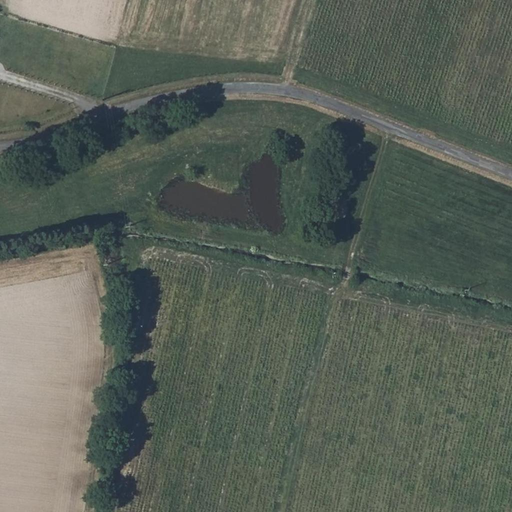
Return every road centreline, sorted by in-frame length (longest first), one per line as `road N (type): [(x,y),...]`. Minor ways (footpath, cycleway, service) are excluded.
road 1 (unclassified): [(511,174),(307,95),(258,88),(181,94),(0,146)]
road 2 (track): [(280,511),(329,292),(340,293),(389,126)]
